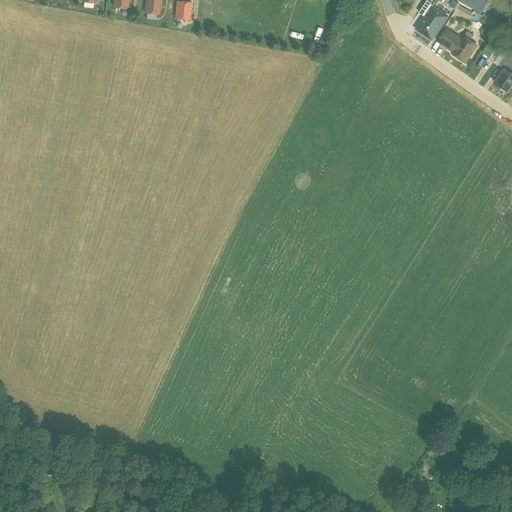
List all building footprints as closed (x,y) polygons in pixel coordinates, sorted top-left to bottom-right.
[(127,9),(128,0),(114,0),(113,7),(127,9)] [(146,0),(145,13),(159,14),(160,0),(146,0)] [(457,8),(459,5),(460,4),(453,0),(450,5),(456,10),(457,8)] [(459,0),(482,13),(489,0),(459,0)] [(175,18),(189,20),(191,3),(177,1),(175,18)] [(449,16),(433,6),(417,29),(433,39),(449,16)] [(474,35),(468,31),(462,39),(447,29),(439,41),(454,51),(453,53),(466,62),(478,45),(471,40),(474,35)] [(495,61),(502,51),(506,45),(500,41),(489,58),(495,61)] [(511,58),(506,54),(499,64),(506,69),(496,83),(508,91),(511,85),(511,58)]
